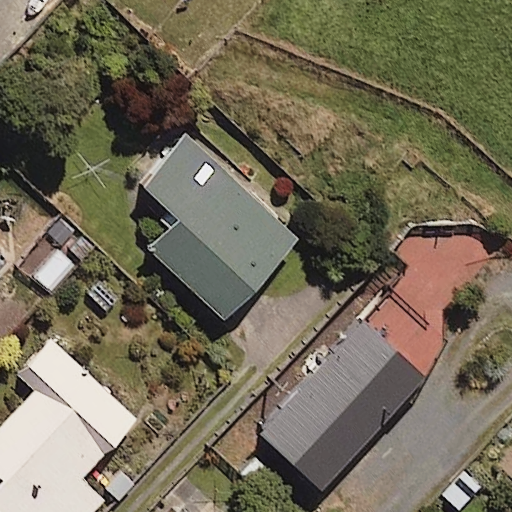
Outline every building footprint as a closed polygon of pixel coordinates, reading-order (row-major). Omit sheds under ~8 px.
[(287,226),(180,124),(134,172),(171,207),(141,237),(212,305),(287,226)] [(416,362),(358,306),(251,416),(309,473),(416,362)] [(127,408),(44,329),(10,365),(28,382),(0,412),(0,507),(5,511),(77,511),(97,491),(71,466),(127,408)] [(115,498),(134,477),(106,452),(88,473),(115,498)] [(189,511),(174,498),(160,511),(189,511)]
